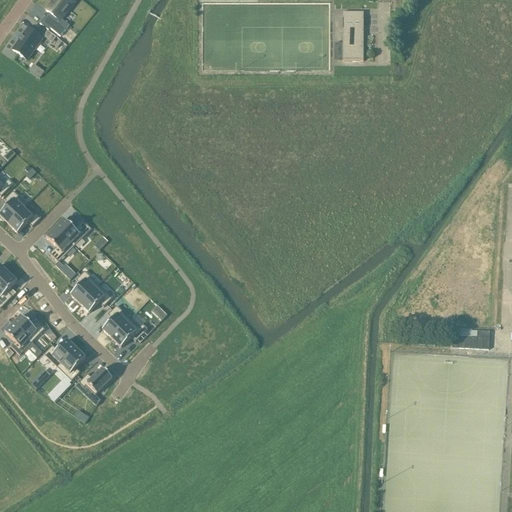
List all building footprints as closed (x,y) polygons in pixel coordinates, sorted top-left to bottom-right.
[(54,0),(46,11),(49,13),(56,19),(49,28),(50,29),(60,37),(69,26),(62,20),(76,3),(72,0),(54,0)] [(84,27),(95,13),(85,6),(74,19),(84,27)] [(342,13),(342,61),(363,61),(363,13),(342,13)] [(12,50),(27,61),(42,39),(28,29),(12,50)] [(44,37),(52,43),(56,38),(47,32),(44,37)] [(29,71),(40,79),(45,73),(33,65),(29,71)] [(3,158),(8,163),(16,155),(11,151),(3,158)] [(25,177),(29,181),(37,174),(32,170),(25,177)] [(2,189),(0,190),(0,197),(1,199),(10,190),(5,185),(2,188),(2,189)] [(13,193),(5,202),(9,206),(14,201),(15,201),(18,198),(13,193)] [(9,206),(0,215),(0,217),(8,225),(24,210),(15,201),(14,201),(9,206)] [(24,210),(8,225),(18,235),(28,224),(33,219),(33,218),(24,210)] [(33,219),(28,224),(32,229),(41,220),(36,215),(33,218),(33,219)] [(64,220),(55,229),(71,245),(79,236),(80,235),(74,230),(64,220)] [(79,225),(74,230),(80,235),(79,236),(83,239),(88,234),(79,225)] [(55,229),(46,239),(56,249),(62,254),(62,253),(71,245),(55,229)] [(100,241),(105,246),(108,242),(103,238),(100,241)] [(56,249),(52,253),(61,262),(66,257),(62,253),(62,254),(56,249)] [(85,273),(76,282),(81,286),(86,281),(87,281),(90,278),(85,273)] [(7,277),(0,283),(0,300),(0,301),(5,295),(15,285),(7,277)] [(81,286),(71,296),(80,306),(95,290),(87,281),(86,281),(81,286)] [(95,290),(80,306),(89,315),(99,304),(105,299),(104,298),(95,290)] [(0,300),(0,307),(1,308),(10,300),(5,295),(0,301),(0,300)] [(105,299),(99,304),(104,309),(113,300),(108,295),(104,298),(105,299)] [(117,308),(108,316),(112,321),(118,315),(118,316),(122,312),(117,308)] [(112,321),(102,331),(112,340),(127,324),(118,316),(118,315),(112,321)] [(21,317),(13,325),(29,341),(37,333),(37,332),(32,327),(21,317)] [(36,322),(32,327),(37,332),(37,333),(40,336),(45,331),(36,322)] [(127,324),(112,340),(121,349),(131,339),(137,333),(136,333),(127,324)] [(13,325),(5,334),(15,344),(21,349),(29,341),(13,325)] [(137,333),(131,339),(136,343),(144,334),(139,329),(136,333),(137,333)] [(450,329),(449,336),(451,336),(452,336),(452,349),(489,351),(490,332),(477,331),(477,338),(471,337),(472,330),(450,329)] [(57,352),(52,357),(52,358),(61,366),(77,350),(67,341),(57,352)] [(15,344),(11,348),(20,357),(25,352),(21,349),(15,344)] [(53,347),(44,356),(49,361),(52,358),(52,357),(57,352),(53,347)] [(6,354),(9,359),(14,355),(9,350),(6,354)] [(77,350),(61,366),(70,375),(71,375),(76,370),(86,359),(77,350)] [(70,375),(67,378),(72,383),(80,374),(76,370),(71,375),(70,375)] [(92,380),(87,385),(87,386),(97,395),(112,379),(102,370),(92,380)] [(30,386),(36,391),(51,376),(45,371),(30,386)] [(88,376),(79,385),(84,389),(87,386),(87,385),(92,380),(88,376)] [(72,386),(70,385),(66,381),(49,398),(55,403),(72,386)] [(83,415),(79,421),(85,425),(89,419),(83,415)]
